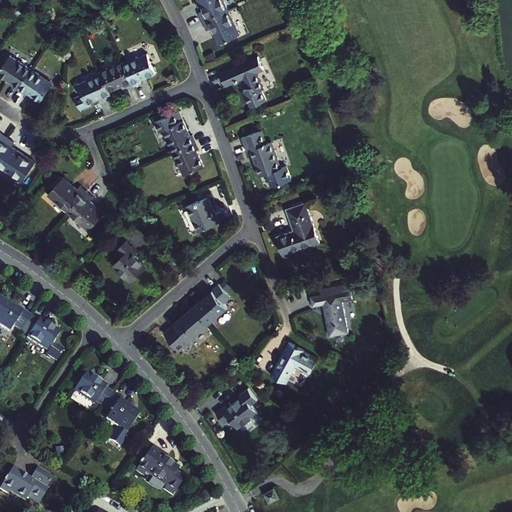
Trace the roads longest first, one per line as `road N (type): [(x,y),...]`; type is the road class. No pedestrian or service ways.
road 1 (residential): [(239,511),(191,428),(120,344)]
road 2 (residential): [(253,225),(120,344)]
road 3 (residential): [(202,80),(253,225)]
road 4 (residential): [(96,322),(20,435)]
road 5 (residential): [(90,130),(202,80)]
road 6 (residential): [(96,322),(0,248)]
